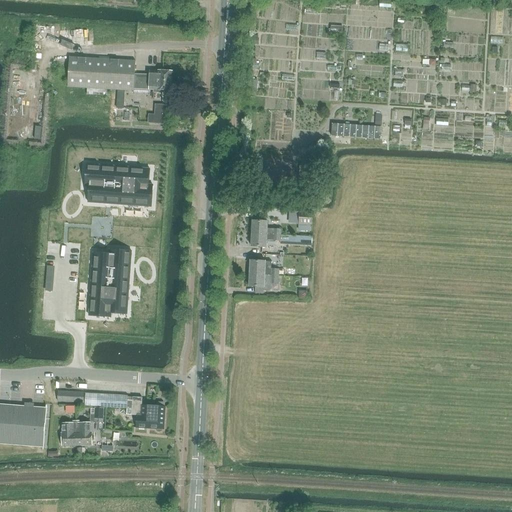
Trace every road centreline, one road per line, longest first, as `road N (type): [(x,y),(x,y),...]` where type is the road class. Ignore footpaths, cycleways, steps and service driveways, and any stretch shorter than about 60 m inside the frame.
road 1 (tertiary): [(202,382),(228,0)]
road 2 (residential): [(79,373),(82,328),(61,327),(65,246)]
road 3 (tertiary): [(194,511),(202,382)]
road 4 (unclassified): [(79,373),(202,382)]
